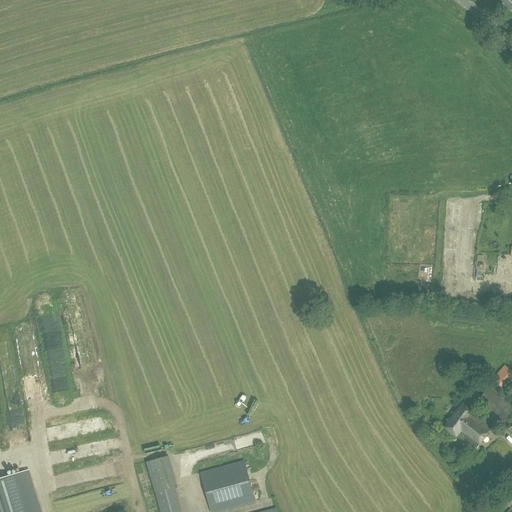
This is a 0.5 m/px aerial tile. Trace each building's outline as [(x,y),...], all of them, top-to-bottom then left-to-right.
[(0,331),(0,354),(2,362),(11,360),(1,331),(0,331)] [(500,386),(511,372),(511,371),(505,365),(493,379),(500,386)] [(503,421),(511,411),(511,405),(492,386),(479,398),(503,421)] [(477,448),(492,429),(471,412),(473,410),(464,403),(444,427),(456,436),(460,439),(463,436),(477,448)] [(169,456),(147,462),(156,492),(177,485),(169,456)] [(211,511),(216,511),(255,501),(244,461),(201,473),(211,511)] [(0,511),(42,511),(29,470),(0,479),(0,511)] [(156,492),(161,511),(182,511),(175,487),(156,492)]
